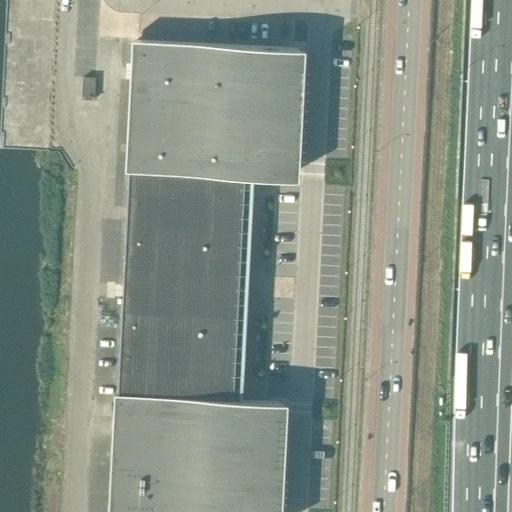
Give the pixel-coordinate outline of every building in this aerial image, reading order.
[(129,169),(128,194),(251,200),(252,175),(290,177),(296,46),(133,38),(126,169),(129,169)] [(84,77),(83,99),(95,99),(96,78),(84,77)] [(128,194),(123,280),(247,287),(251,200),(128,194)] [(123,280),(118,392),(118,393),(241,399),(241,398),(247,287),(123,280)] [(278,400),(241,398),(241,399),(118,393),(118,392),(115,391),(112,457),(275,465),(278,400)] [(272,511),(275,465),(112,457),(109,511),(272,511)]
